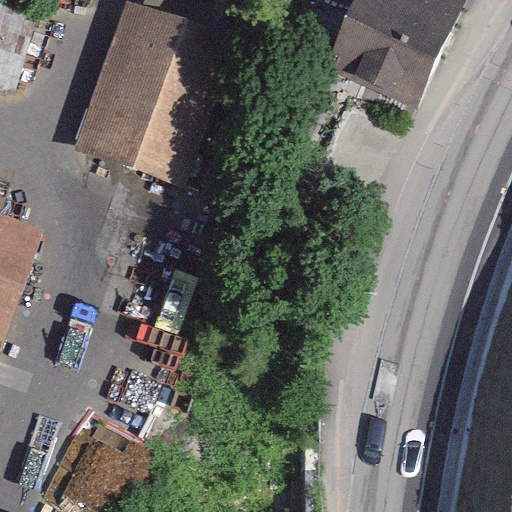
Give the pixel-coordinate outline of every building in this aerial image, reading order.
[(487,0),(378,0),(345,79),(437,118),(487,0)] [(0,83),(16,88),(38,17),(0,5),(0,83)] [(243,57),(135,23),(85,160),(203,195),(243,57)] [(0,433),(65,237),(0,216),(0,433)] [(139,511),(201,365),(122,331),(99,386),(79,378),(27,499),(56,511),(139,511)]
